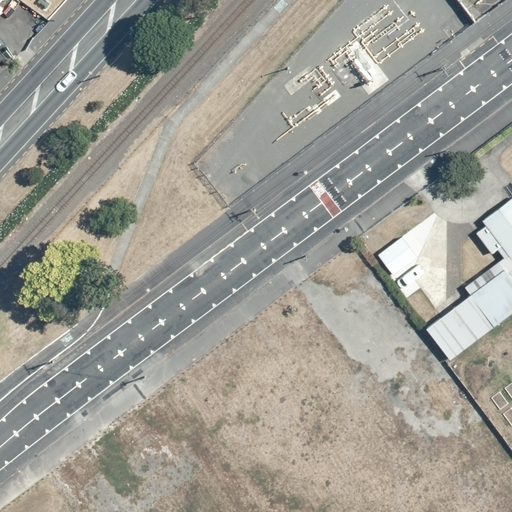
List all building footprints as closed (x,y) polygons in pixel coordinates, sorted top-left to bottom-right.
[(490,303),(511,286),(511,175),(472,205),(500,244),(465,270),(490,303)] [(298,375),(299,364),(262,360),(261,367),(225,363),(217,438),(253,441),(251,455),(289,458),(290,450),(327,453),(334,378),(298,375)] [(138,482),(157,508),(160,505),(206,472),(187,446),(165,462),(147,436),(119,456),(138,482)] [(151,511),(157,508),(138,482),(121,495),(102,469),(73,490),(89,511),(151,511)] [(511,511),(511,494),(486,491),(488,480),(450,475),(448,486),(415,482),(410,511),(511,511)]
